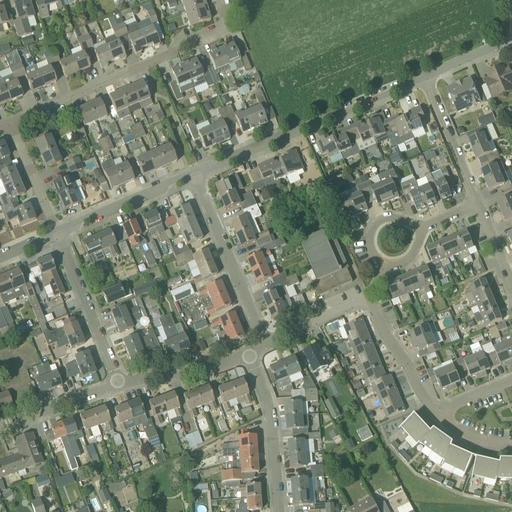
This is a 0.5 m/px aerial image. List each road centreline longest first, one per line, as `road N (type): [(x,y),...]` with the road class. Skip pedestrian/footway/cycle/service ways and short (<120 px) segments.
road 1 (residential): [(8,121),(227,24),(219,0)]
road 2 (residential): [(190,175),(425,76)]
road 3 (residential): [(265,340),(190,175)]
road 4 (residential): [(118,383),(57,233)]
road 5 (residential): [(278,511),(272,422),(249,354)]
road 6 (residential): [(420,229),(409,220),(379,219),(368,238),(371,253),(389,266),(411,258),(419,239)]
road 7 (residential): [(57,233),(190,175)]
road 8 (residential): [(478,204),(425,76)]
road 9 (residential): [(118,383),(249,354)]
road 10 (residential): [(436,411),(369,299)]
road 11 (residential): [(0,426),(118,383)]
road 12 (residential): [(57,233),(8,121)]
